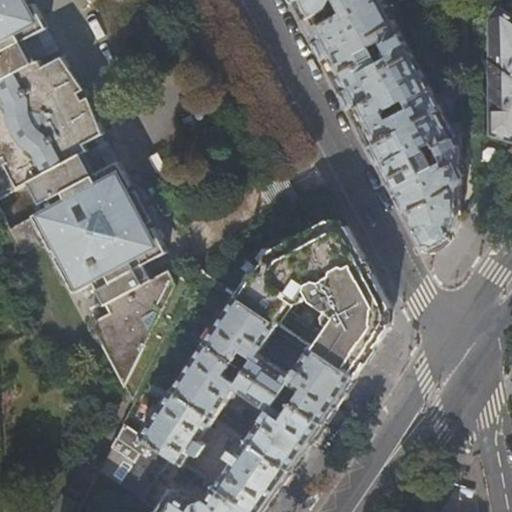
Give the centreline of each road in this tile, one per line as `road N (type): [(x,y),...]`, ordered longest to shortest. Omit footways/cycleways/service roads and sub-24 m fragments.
road 1 (tertiary): [(265,0),(461,355)]
road 2 (primary): [(352,511),(461,355)]
road 3 (residential): [(461,355),(485,417),(504,511)]
